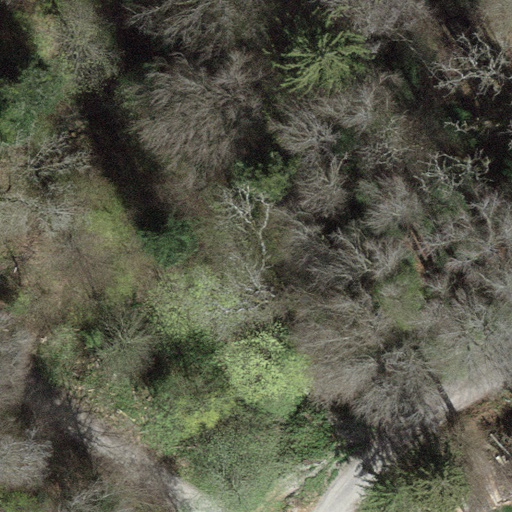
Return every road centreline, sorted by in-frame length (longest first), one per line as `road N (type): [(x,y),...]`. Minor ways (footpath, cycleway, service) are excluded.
road 1 (track): [(0,344),(238,511)]
road 2 (track): [(328,511),(405,427),(511,364)]
